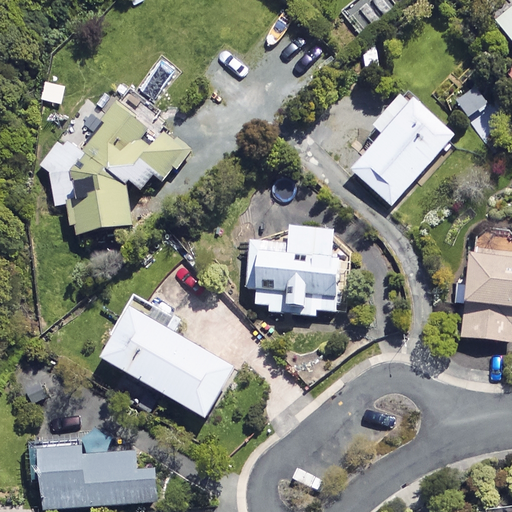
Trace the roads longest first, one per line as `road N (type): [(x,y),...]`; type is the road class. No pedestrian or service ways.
road 1 (residential): [(479,423),(384,380),(278,458),(267,474),(267,511)]
road 2 (residential): [(348,511),(479,423)]
